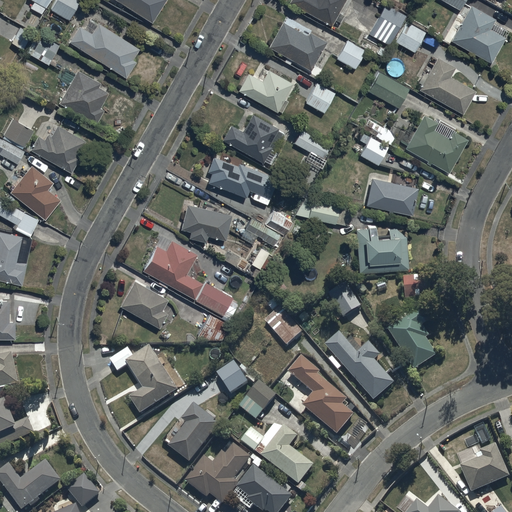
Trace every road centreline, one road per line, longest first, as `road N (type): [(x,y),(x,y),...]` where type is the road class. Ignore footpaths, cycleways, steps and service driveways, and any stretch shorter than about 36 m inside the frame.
road 1 (residential): [(168,511),(116,466),(79,401),(71,369),(73,302),(94,246),(234,0)]
road 2 (residential): [(511,145),(468,232),(470,281),(506,381)]
road 3 (residential): [(506,381),(403,439),(338,511)]
